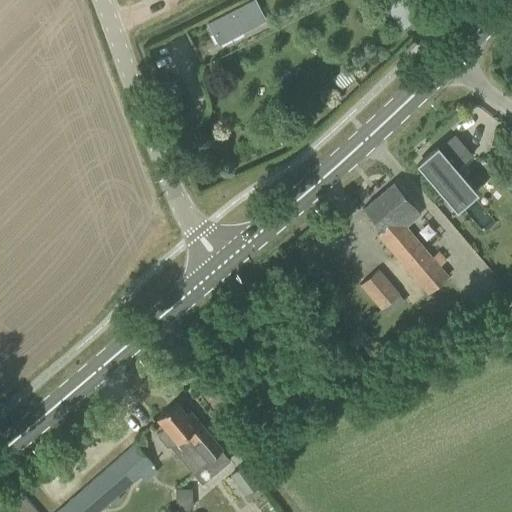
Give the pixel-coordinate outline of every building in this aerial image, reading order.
[(215,35),(219,43),(241,32),(237,24),(215,35)] [(438,146),(437,145),(416,163),(456,210),(477,192),(456,167),(472,154),(454,133),(438,146)] [(440,250),(438,251),(432,257),(406,226),(421,213),(394,181),(363,208),(382,230),(377,234),(428,293),(448,276),(439,266),(447,259),(440,250)] [(378,268),(365,279),(360,284),(381,308),(399,293),(378,268)] [(207,374),(195,383),(202,391),(213,382),(207,374)] [(176,401),(156,417),(164,427),(159,431),(158,437),(166,446),(170,446),(200,483),(229,459),(189,410),(186,413),(176,401)] [(55,511),(97,511),(154,464),(135,441),(55,511)] [(177,509),(191,508),(189,485),(175,486),(177,509)]
